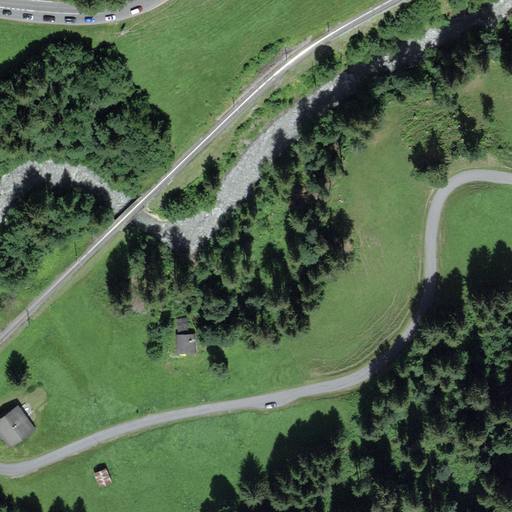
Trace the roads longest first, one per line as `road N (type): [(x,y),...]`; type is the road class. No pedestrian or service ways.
road 1 (unclassified): [(0,468),(43,463),(130,426),(407,365),(429,342),(438,200),(461,177),(511,179)]
road 2 (secondary): [(0,6),(82,14),(145,0)]
